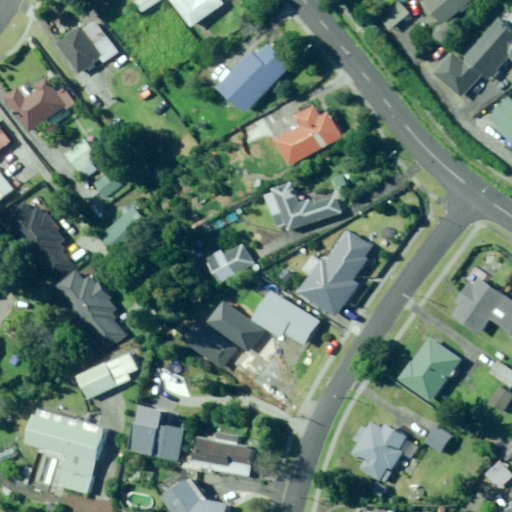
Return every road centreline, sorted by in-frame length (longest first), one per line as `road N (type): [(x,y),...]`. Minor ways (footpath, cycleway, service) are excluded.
road 1 (residential): [(291,511),(320,424),(355,354),(473,192)]
road 2 (residential): [(473,192),(415,142),(299,0)]
